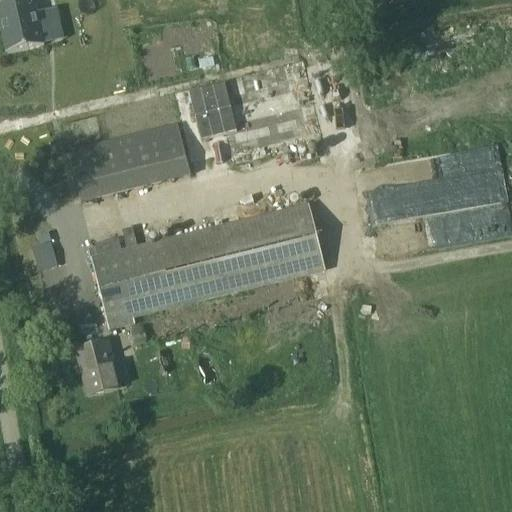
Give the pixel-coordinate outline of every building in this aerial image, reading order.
[(33,0),(28,0),(0,6),(0,23),(7,56),(44,48),(33,0)] [(172,96),(180,127),(189,166),(229,156),(232,168),(324,145),(304,63),(172,96)] [(189,166),(180,127),(68,155),(81,206),(192,178),(189,166)] [(36,152),(38,159),(45,157),(43,150),(36,152)] [(446,153),(446,170),(476,169),(476,172),(493,171),(492,151),(446,153)] [(365,196),(371,228),(503,201),(496,169),(365,196)] [(325,271),(310,210),(210,235),(175,244),(150,250),(97,263),(91,265),(106,325),(108,334),(135,327),(133,319),(325,271)] [(108,345),(76,353),(88,399),(119,392),(108,345)]
